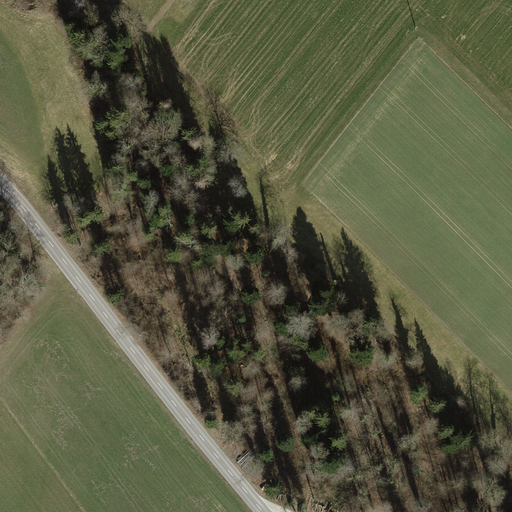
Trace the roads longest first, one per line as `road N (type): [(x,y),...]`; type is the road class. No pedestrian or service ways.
road 1 (tertiary): [(0,185),(190,424)]
road 2 (track): [(42,155),(20,42),(0,22)]
